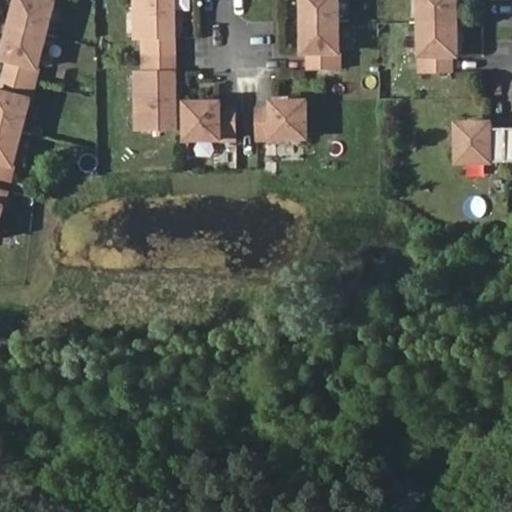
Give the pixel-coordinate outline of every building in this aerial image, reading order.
[(47,34),(56,1),(51,0),(17,0),(12,25),(47,34)] [(177,39),(177,17),(175,17),(174,0),(135,0),(137,39),(145,39),(175,39),(177,39)] [(340,22),(339,0),(303,0),(304,22),(340,22)] [(458,22),(457,0),(420,0),(421,23),(458,22)] [(340,53),(340,22),(304,22),(305,54),(310,53),(340,53)] [(459,56),(458,22),(421,23),(422,57),(452,57),(459,56)] [(39,68),(47,34),(12,25),(3,59),(10,60),(39,68)] [(175,55),(175,39),(145,39),(145,55),(175,55)] [(340,69),(340,53),(310,53),(310,69),(340,69)] [(175,71),(175,55),(145,55),(145,71),(175,71)] [(452,73),(452,57),(422,57),(422,73),(452,73)] [(35,83),(39,68),(10,60),(6,76),(35,83)] [(176,130),(176,93),(178,92),(177,71),(175,71),(145,71),(137,71),(138,131),(176,130)] [(31,99),(35,83),(6,76),(2,91),(31,99)] [(0,126),(23,132),(31,99),(2,91),(0,90),(0,126)] [(308,138),(307,101),(273,102),(273,109),(273,139),(308,138)] [(221,140),(221,110),(221,103),(187,103),(187,140),(221,140)] [(237,139),(237,109),(221,110),(221,140),(237,139)] [(273,139),(273,109),(257,109),(257,139),(273,139)] [(493,162),(492,129),(492,123),(459,123),(459,163),(493,162)] [(0,161),(14,165),(23,132),(0,126),(0,161)] [(508,162),(507,129),(492,129),(493,162),(508,162)] [(0,178),(11,181),(14,165),(0,161),(0,178)] [(0,205),(4,206),(8,191),(0,188),(0,205)]
